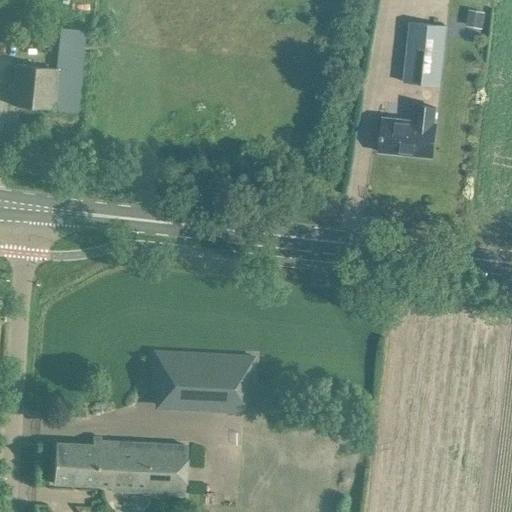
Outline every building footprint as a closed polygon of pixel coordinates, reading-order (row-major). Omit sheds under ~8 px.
[(470,12),(467,30),(481,33),(485,15),(470,12)] [(405,84),(441,87),(448,28),(411,24),(405,84)] [(69,61),(82,62),(84,29),(71,29),(69,61)] [(16,64),(11,105),(56,110),(61,69),(16,64)] [(379,152),(402,154),(403,148),(412,149),(411,155),(432,157),(436,123),(434,123),(436,107),(416,105),(414,121),(383,118),(381,135),(380,135),(379,138),(381,139),(379,152)] [(40,395),(42,340),(31,340),(29,395),(40,395)] [(251,412),(254,356),(154,351),(152,391),(155,391),(154,407),(167,408),(251,412)] [(110,491),(184,494),(187,445),(101,441),(101,438),(92,437),(92,445),(55,443),(53,483),(110,486),(110,491)]
